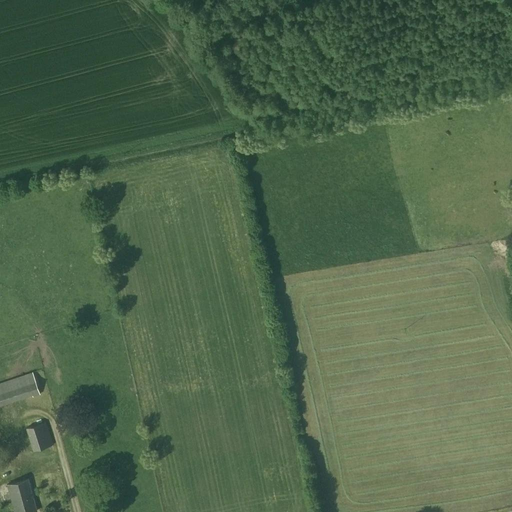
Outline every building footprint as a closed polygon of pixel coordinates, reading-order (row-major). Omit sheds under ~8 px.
[(33,373),(19,378),(25,397),(32,395),(33,397),(40,394),(33,373)] [(19,378),(0,384),(0,405),(25,397),(19,378)] [(43,423),(27,428),(34,451),(49,446),(43,423)] [(28,479),(7,484),(12,501),(32,495),(28,479)] [(32,495),(12,501),(14,511),(33,511),(37,511),(32,495)]
